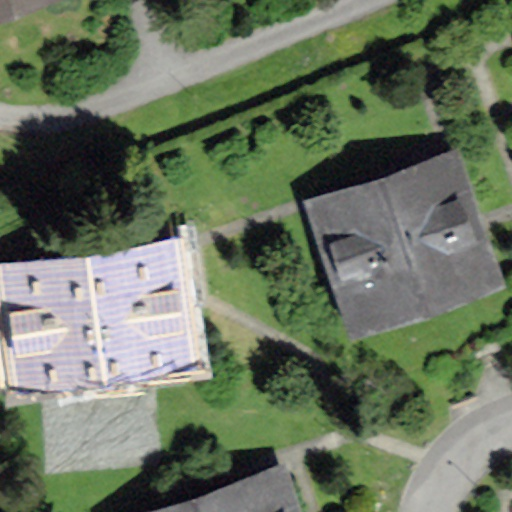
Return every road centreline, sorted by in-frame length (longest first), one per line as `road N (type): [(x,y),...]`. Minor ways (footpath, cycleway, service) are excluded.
road 1 (residential): [(0,117),(86,111),(362,0)]
road 2 (residential): [(511,412),(455,460),(434,511)]
